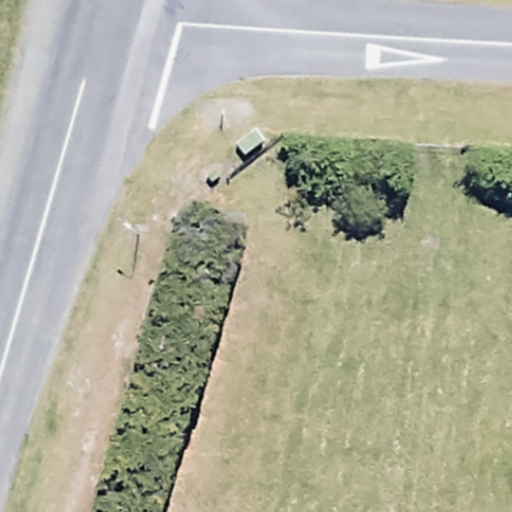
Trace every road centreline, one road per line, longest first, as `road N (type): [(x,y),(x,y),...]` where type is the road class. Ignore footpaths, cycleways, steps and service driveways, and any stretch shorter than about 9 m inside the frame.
road 1 (tertiary): [(0,399),(114,0)]
road 2 (residential): [(316,0),(511,14)]
